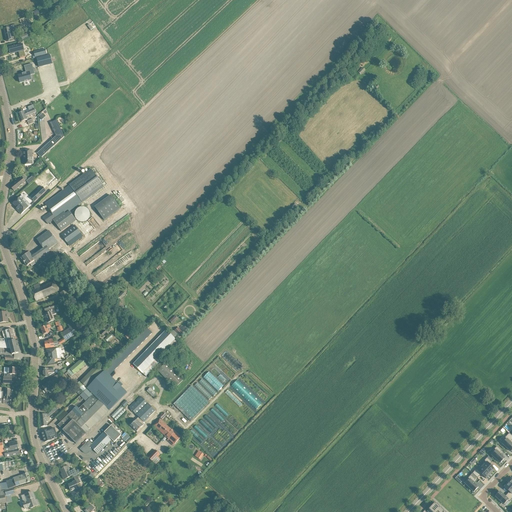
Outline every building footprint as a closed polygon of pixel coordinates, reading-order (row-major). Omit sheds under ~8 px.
[(11,27),(4,29),(7,41),(12,40),(13,40),(12,37),(14,36),(13,33),(24,29),(23,25),(15,27),(15,25),(11,26),(11,27)] [(18,45),(8,48),(10,54),(18,51),(20,59),(26,57),(23,44),(21,44),(21,42),(18,43),(18,45)] [(50,55),(36,58),(37,59),(39,67),(52,64),(50,55)] [(26,73),(18,75),(20,83),(32,80),(30,75),(29,70),(33,68),(32,64),(24,66),(26,73)] [(27,116),(36,112),(33,105),(28,107),(29,111),(24,113),(24,111),(19,113),(18,113),(22,122),(28,119),(27,116)] [(56,136),(37,153),(41,158),(64,137),(56,120),(50,123),(56,136)] [(33,164),(32,150),(23,151),(24,160),(23,160),(23,163),(24,163),(24,165),(33,164)] [(103,186),(91,169),(70,185),(70,186),(45,204),(51,212),(43,218),(48,224),(53,220),(61,231),(76,220),(69,211),(82,201),(82,202),(103,186)] [(22,178),(11,187),(14,191),(25,182),(25,181),(27,180),(27,179),(25,177),(24,176),(22,178)] [(33,176),(26,181),(29,184),(36,179),(33,176)] [(34,202),(46,191),(42,187),(30,198),(34,202)] [(19,198),(13,204),(19,211),(18,212),(21,214),(29,207),(31,205),(22,195),(19,198)] [(120,208),(111,195),(95,207),(104,220),(120,208)] [(89,213),(89,212),(89,211),(88,210),(88,209),(87,208),(86,207),(85,206),(82,206),(81,206),(80,206),(78,207),(77,208),(76,210),(76,211),(76,212),(76,214),(76,215),(76,216),(77,217),(78,218),(79,219),(81,219),(82,219),(83,219),(84,219),(85,218),(87,217),(88,216),(88,215),(89,214),(89,213)] [(74,225),(61,235),(69,247),(83,237),(74,225)] [(39,259),(50,251),(49,250),(58,243),(49,231),(37,239),(43,248),(32,256),(29,252),(21,258),(27,266),(30,264),(32,266),(37,263),(38,265),(41,262),(39,259)] [(36,301),(59,290),(55,281),(40,288),(38,284),(33,286),(35,290),(31,291),(36,301)] [(70,297),(67,290),(60,293),(63,300),(70,297)] [(123,291),(116,298),(119,301),(126,294),(123,291)] [(56,314),(54,309),(58,307),(57,303),(44,308),(46,311),(45,311),(45,312),(45,313),(45,314),(46,315),(46,316),(45,317),(48,323),(54,320),(52,315),(56,314)] [(0,322),(8,322),(7,315),(8,315),(8,312),(0,312),(0,322)] [(80,332),(73,322),(68,325),(70,329),(61,334),(64,338),(58,342),(57,341),(53,342),(53,339),(49,340),(49,341),(45,342),(46,348),(54,347),(59,345),(65,341),(80,332)] [(49,332),(48,329),(51,328),(50,325),(45,326),(41,328),(43,335),(49,332)] [(148,328),(143,333),(148,337),(152,333),(148,328)] [(179,328),(175,331),(179,336),(183,333),(179,328)] [(12,329),(2,332),(4,336),(5,339),(8,339),(9,342),(9,341),(12,341),(12,343),(15,342),(15,340),(12,329)] [(135,363),(133,364),(142,373),(146,376),(178,343),(175,340),(165,331),(135,363)] [(143,333),(139,337),(144,341),(148,337),(143,333)] [(111,334),(105,339),(108,342),(114,337),(111,334)] [(139,337),(135,341),(139,346),(144,341),(139,337)] [(0,341),(0,346),(10,347),(12,355),(13,354),(18,353),(15,340),(15,342),(12,343),(12,341),(9,341),(9,342),(7,342),(0,341)] [(135,341),(130,345),(135,350),(139,346),(135,341)] [(130,345),(126,349),(131,354),(135,350),(130,345)] [(52,349),(47,350),(48,359),(47,360),(48,364),(53,363),(55,363),(54,359),(57,359),(60,358),(59,349),(56,349),(52,349)] [(126,349),(122,354),(126,358),(131,354),(126,349)] [(122,354),(118,358),(122,363),(126,358),(122,354)] [(118,358),(113,362),(118,367),(122,363),(118,358)] [(74,375),(86,364),(82,359),(70,369),(74,375)] [(113,362),(109,366),(114,371),(118,367),(113,362)] [(183,380),(167,363),(158,371),(175,388),(183,380)] [(83,393),(87,389),(103,373),(96,366),(76,385),(83,393)] [(109,366),(105,370),(105,371),(109,375),(114,371),(109,366)] [(15,378),(15,375),(17,375),(17,372),(18,372),(18,368),(13,367),(13,368),(8,368),(8,374),(4,374),(4,384),(12,384),(12,378),(15,378)] [(48,373),(55,373),(55,369),(43,369),(43,378),(48,378),(48,373)] [(109,375),(105,371),(103,373),(87,389),(93,395),(93,396),(92,395),(78,409),(76,407),(68,415),(61,422),(58,425),(76,443),(76,444),(127,393),(125,391),(109,375)] [(50,382),(43,387),(47,393),(48,392),(50,395),(55,391),(54,390),(58,387),(61,384),(56,376),(53,378),(49,380),(50,382)] [(237,379),(231,385),(256,408),(262,402),(237,379)] [(191,421),(209,403),(191,386),(173,404),(191,421)] [(155,393),(150,388),(147,391),(152,396),(155,393)] [(10,398),(10,390),(5,389),(4,397),(4,404),(11,405),(12,398),(10,398)] [(155,411),(142,397),(132,406),(131,405),(129,408),(130,408),(139,417),(141,420),(144,422),(155,411)] [(49,414),(47,414),(40,415),(41,427),(47,426),(47,422),(48,422),(47,417),(49,417),(58,409),(55,405),(48,411),(49,414)] [(116,421),(126,411),(121,406),(111,416),(116,421)] [(61,422),(68,415),(64,411),(56,418),(61,422)] [(208,414),(198,422),(202,428),(199,431),(200,432),(199,433),(202,436),(205,434),(203,431),(205,429),(208,433),(215,427),(212,424),(215,422),(208,414)] [(137,432),(145,424),(144,422),(141,420),(139,417),(136,420),(131,426),(137,432)] [(171,429),(160,419),(153,425),(159,431),(165,436),(171,429)] [(92,445),(90,447),(92,449),(97,453),(97,454),(101,458),(115,443),(114,442),(121,435),(111,426),(92,445)] [(48,430),(42,432),(45,442),(51,440),(51,439),(53,439),(57,437),(54,428),(48,430)] [(181,437),(172,429),(171,429),(165,436),(170,440),(175,444),(181,437)] [(511,435),(509,433),(501,442),(511,452),(511,451),(511,444),(510,442),(511,440),(511,435)] [(18,449),(17,441),(9,443),(9,446),(4,447),(4,452),(5,452),(10,451),(18,449)] [(90,447),(92,445),(89,441),(87,443),(86,443),(80,449),(84,452),(85,453),(86,453),(87,453),(88,453),(89,452),(92,449),(90,447)] [(497,446),(490,454),(494,458),(497,461),(500,463),(504,458),(499,454),(502,451),(497,446)] [(150,456),(148,458),(156,466),(160,461),(156,458),(160,455),(155,451),(150,456)] [(485,461),(481,465),(490,474),(495,470),(490,465),(492,462),(487,458),(484,461),(485,461)] [(476,469),(472,473),(477,478),(481,474),(486,479),(490,474),(481,465),(477,470),(476,469)] [(68,466),(60,470),(63,475),(62,476),(64,480),(73,475),(73,476),(77,475),(74,469),(69,472),(69,470),(70,470),(68,466)] [(88,468),(86,469),(93,477),(97,474),(95,471),(93,473),(88,468)] [(30,481),(28,473),(23,475),(14,478),(14,479),(6,481),(9,488),(26,483),(30,481)] [(73,483),(68,485),(71,491),(75,489),(76,493),(80,491),(82,489),(81,487),(79,488),(77,484),(79,483),(80,483),(79,480),(77,475),(73,476),(75,481),(72,482),(73,483)] [(470,475),(464,483),(468,487),(467,487),(471,490),(474,492),(478,487),(473,482),(475,480),(470,475)] [(458,494),(467,502),(472,496),(463,488),(458,494)] [(36,502),(32,492),(25,495),(28,501),(23,503),(25,509),(30,507),(30,508),(39,505),(37,501),(36,502)] [(500,492),(495,497),(498,499),(497,500),(500,503),(501,502),(504,505),(509,501),(510,502),(511,498),(507,494),(505,497),(500,492)] [(434,511),(439,507),(435,503),(429,509),(427,511),(434,511)]
